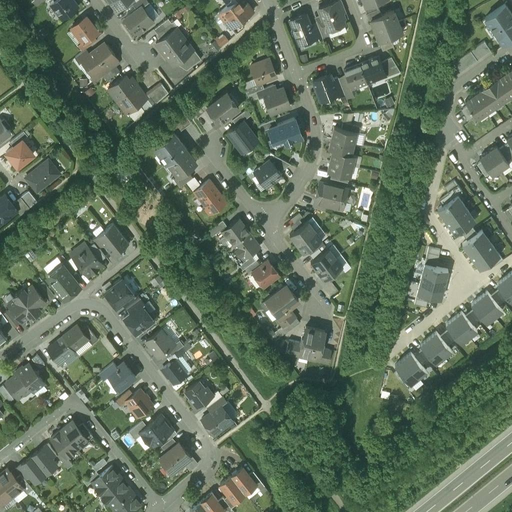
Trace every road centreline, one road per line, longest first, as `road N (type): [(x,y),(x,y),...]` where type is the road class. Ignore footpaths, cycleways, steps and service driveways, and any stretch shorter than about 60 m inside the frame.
road 1 (residential): [(160,509),(207,468),(208,448),(102,309),(82,303)]
road 2 (residential): [(160,509),(74,400),(0,458)]
road 3 (residential): [(260,221),(304,175),(313,147),(294,74)]
road 4 (residential): [(477,285),(425,212),(444,137)]
road 5 (residential): [(348,0),(358,48),(294,74)]
